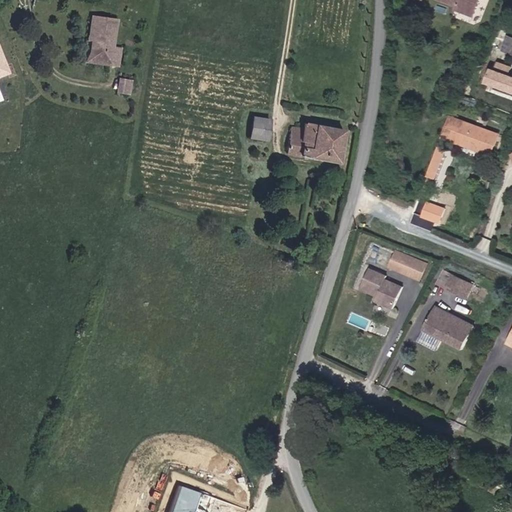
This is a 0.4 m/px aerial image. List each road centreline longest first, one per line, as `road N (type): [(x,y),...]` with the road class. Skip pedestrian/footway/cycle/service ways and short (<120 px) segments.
road 1 (track): [(299,373),(511,488)]
road 2 (tertiary): [(354,193),(375,99),(383,0)]
road 3 (tertiary): [(302,362),(354,193)]
road 4 (residential): [(354,193),(511,272)]
road 5 (residential): [(302,362),(452,432)]
road 6 (tertiary): [(311,511),(290,435),(302,362)]
road 7 (unknown): [(297,0),(282,122)]
